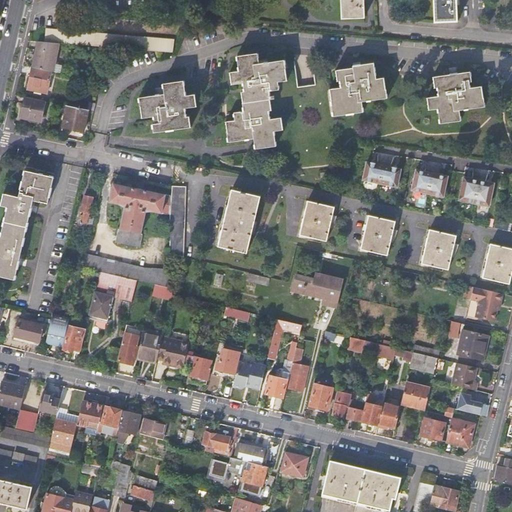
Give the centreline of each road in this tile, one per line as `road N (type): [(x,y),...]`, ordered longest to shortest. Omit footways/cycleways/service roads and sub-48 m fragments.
road 1 (residential): [(0,356),(482,472)]
road 2 (residential): [(0,137),(173,173)]
